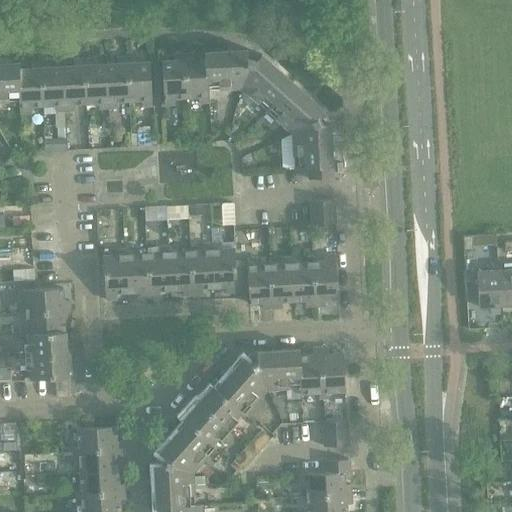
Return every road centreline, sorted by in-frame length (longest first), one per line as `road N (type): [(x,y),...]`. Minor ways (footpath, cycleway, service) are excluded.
road 1 (tertiary): [(438,511),(413,0)]
road 2 (tertiary): [(380,0),(401,344)]
road 3 (residential): [(96,406),(155,403),(218,338),(352,331)]
road 4 (residential): [(64,163),(70,264),(87,277),(96,406)]
road 5 (residential): [(235,199),(346,191),(352,331)]
road 6 (residential): [(352,331),(364,352),(369,450),(267,454)]
road 7 (tertiary): [(401,344),(411,511)]
